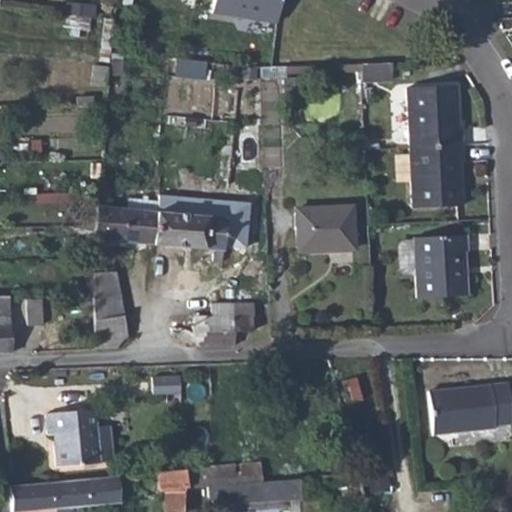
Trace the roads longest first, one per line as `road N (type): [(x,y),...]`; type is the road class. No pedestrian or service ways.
road 1 (residential): [(511,337),(0,361)]
road 2 (residential): [(418,0),(448,14),(506,104),(511,181)]
